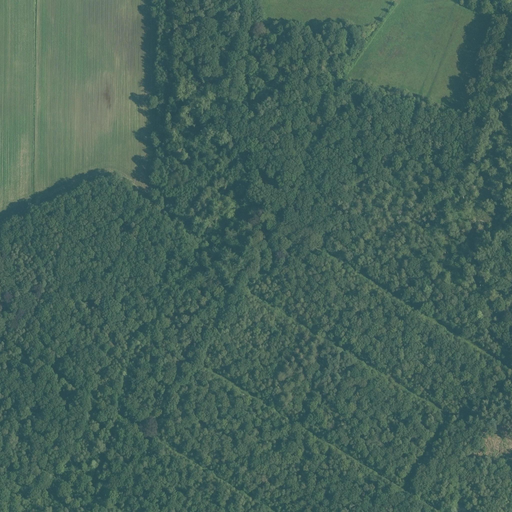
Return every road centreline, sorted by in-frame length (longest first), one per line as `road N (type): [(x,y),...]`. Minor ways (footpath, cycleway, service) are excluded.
road 1 (track): [(265,227),(247,219),(248,0)]
road 2 (track): [(236,300),(150,433)]
road 3 (track): [(275,511),(150,433)]
